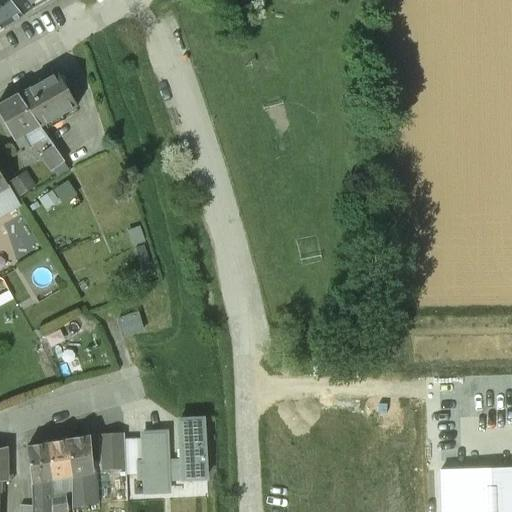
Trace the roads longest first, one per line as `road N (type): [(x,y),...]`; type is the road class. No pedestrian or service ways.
road 1 (track): [(138,0),(218,203),(244,344),(250,511)]
road 2 (residential): [(0,80),(135,0)]
road 3 (residential): [(0,428),(139,392)]
